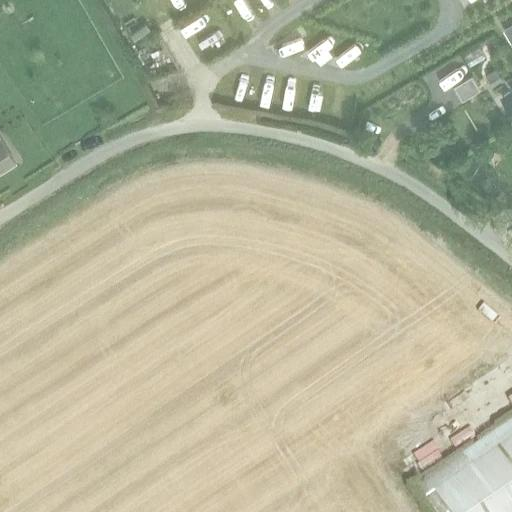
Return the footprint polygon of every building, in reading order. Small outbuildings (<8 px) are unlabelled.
[(220,0),(232,19),(249,8),(244,0),(220,0)] [(195,25),(217,11),(211,3),(190,16),(195,25)] [(511,16),(498,26),(511,46),(511,16)] [(278,31),(285,46),(297,40),(290,25),(278,31)] [(347,68),(366,63),(361,46),(342,51),(347,68)] [(496,69),(486,76),(490,83),(500,76),(496,69)] [(154,79),(158,88),(177,79),(173,70),(154,79)] [(406,80),(372,98),(378,110),(412,92),(406,80)] [(397,128),(433,110),(426,97),(390,116),(397,128)] [(448,109),(452,119),(479,107),(475,97),(448,109)] [(0,168),(15,159),(0,134),(0,168)] [(487,147),(480,154),(488,161),(494,153),(487,147)] [(497,417),(487,400),(466,411),(476,429),(497,417)] [(442,415),(452,444),(471,437),(460,409),(442,415)] [(451,511),(511,511),(511,446),(441,497),(451,511)]
